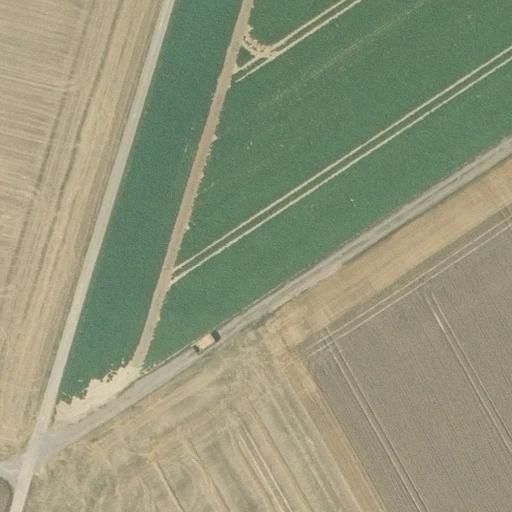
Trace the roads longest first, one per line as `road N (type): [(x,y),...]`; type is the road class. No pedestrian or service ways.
road 1 (track): [(34,448),(57,449),(511,147)]
road 2 (track): [(14,511),(168,0)]
